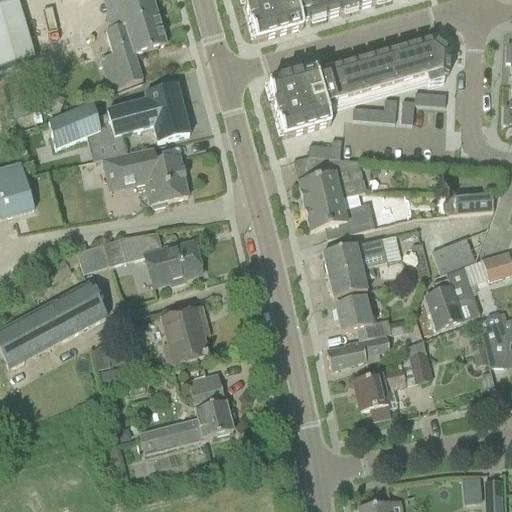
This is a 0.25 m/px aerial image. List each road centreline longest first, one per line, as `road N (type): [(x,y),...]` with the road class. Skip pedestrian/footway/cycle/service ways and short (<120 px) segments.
road 1 (tertiary): [(320,479),(221,81)]
road 2 (residential): [(221,81),(476,13)]
road 3 (unknown): [(271,265),(47,367)]
road 4 (unclassified): [(511,439),(320,479)]
road 5 (residential): [(474,144),(343,136)]
road 6 (residential): [(474,144),(476,13)]
